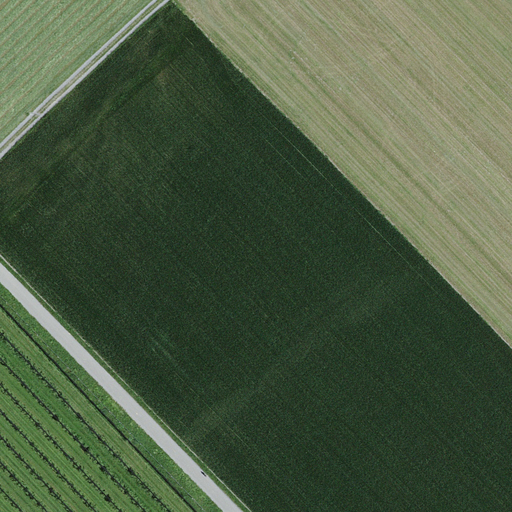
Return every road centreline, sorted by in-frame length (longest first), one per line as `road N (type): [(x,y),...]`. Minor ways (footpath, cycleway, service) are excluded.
road 1 (track): [(0,270),(232,511)]
road 2 (track): [(0,154),(171,0)]
